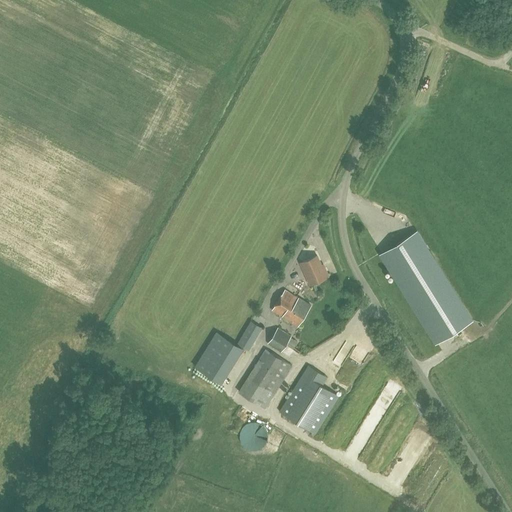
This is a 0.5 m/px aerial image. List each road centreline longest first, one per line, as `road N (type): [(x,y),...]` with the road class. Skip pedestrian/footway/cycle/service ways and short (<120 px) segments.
road 1 (unclassified): [(507,511),(346,242),(351,180),(406,72),(410,43),(398,19),(371,0)]
road 2 (track): [(511,53),(499,60),(401,26)]
